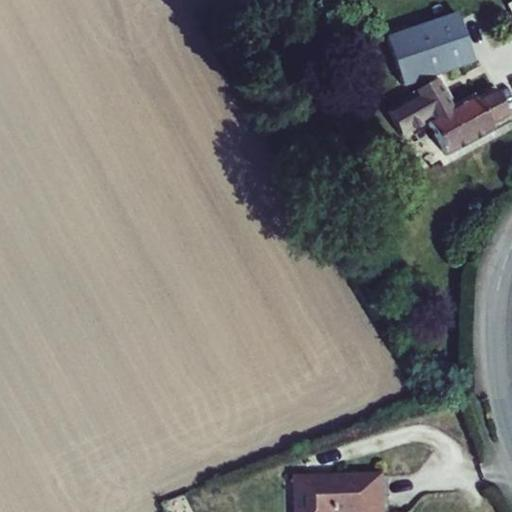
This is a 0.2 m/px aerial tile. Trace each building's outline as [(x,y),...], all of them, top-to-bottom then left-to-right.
[(493,51),(481,6),(384,33),(397,78),(493,51)] [(435,146),(444,162),(511,130),(511,92),(511,91),(454,118),(440,89),(414,101),(416,106),(429,131),(435,146)] [(429,131),(416,106),(389,119),(401,145),(429,131)] [(431,169),(444,162),(435,146),(422,152),(431,169)] [(386,511),(385,476),(297,479),(298,511),(386,511)]
